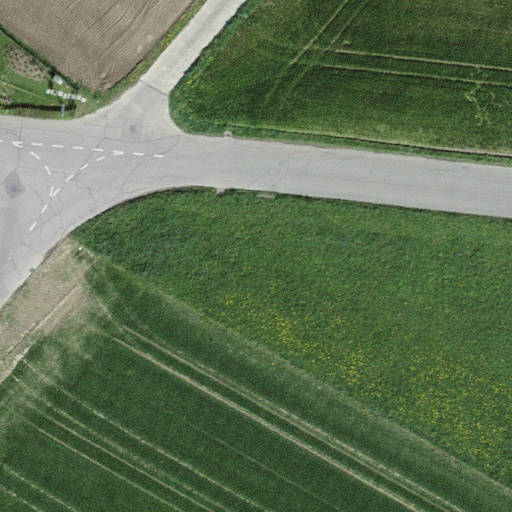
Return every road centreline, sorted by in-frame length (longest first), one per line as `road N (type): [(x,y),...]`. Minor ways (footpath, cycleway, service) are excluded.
road 1 (unclassified): [(511,160),(153,122)]
road 2 (residential): [(0,299),(153,122)]
road 3 (unclassified): [(153,122),(0,113)]
